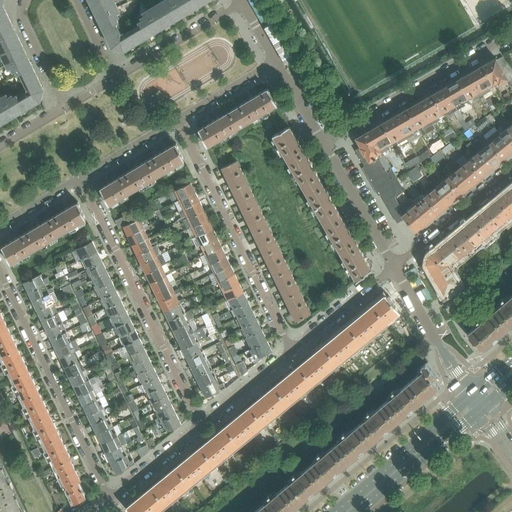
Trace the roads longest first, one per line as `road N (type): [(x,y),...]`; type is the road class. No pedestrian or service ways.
road 1 (residential): [(199,426),(81,181)]
road 2 (residential): [(178,120),(291,351)]
road 3 (residential): [(0,272),(108,499)]
road 4 (residential): [(511,34),(323,143)]
road 5 (secondary): [(471,396),(332,511)]
road 6 (secondary): [(360,511),(477,413)]
road 7 (residential): [(394,266),(511,169)]
road 8 (residential): [(471,396),(394,266)]
road 9 (residential): [(241,3),(116,78)]
road 10 (residential): [(394,266),(323,143)]
road 11 (residential): [(291,351),(394,266)]
